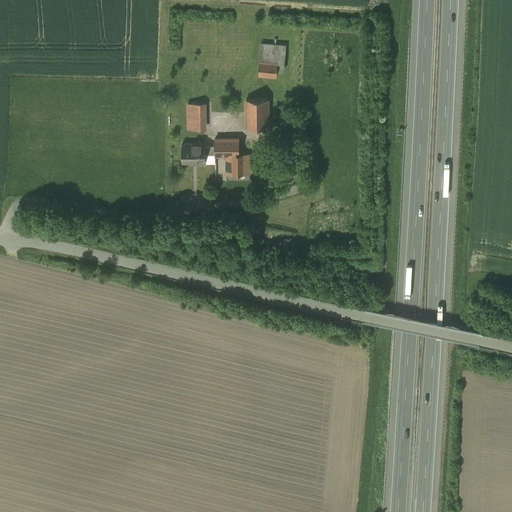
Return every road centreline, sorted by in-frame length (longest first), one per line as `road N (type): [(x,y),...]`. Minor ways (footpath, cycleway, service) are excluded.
road 1 (unclassified): [(511,343),(0,242)]
road 2 (motorway): [(426,0),(397,511)]
road 3 (motorway): [(422,511),(450,0)]
